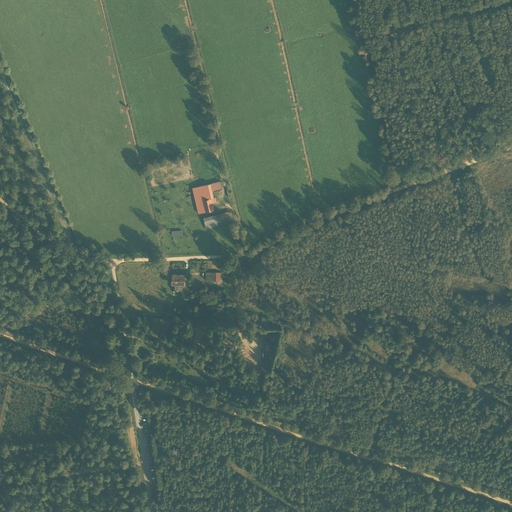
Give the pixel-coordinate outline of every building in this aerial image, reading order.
[(220,181),(210,183),(211,188),(212,190),(221,187),(220,181)] [(198,213),(204,211),(202,200),(202,199),(200,190),(199,186),(192,187),(198,213)] [(200,190),(202,199),(211,198),(213,197),(212,190),(211,188),(200,190)] [(213,209),(212,203),(211,198),(202,199),(202,200),(204,211),(213,209)] [(203,218),(206,228),(217,225),(216,222),(232,218),(230,211),(203,218)] [(205,280),(220,280),(220,272),(205,271),(205,280)] [(178,283),(183,283),(184,275),(179,274),(177,274),(172,274),(172,275),(172,283),(173,283),(178,283)] [(170,329),(172,318),(153,316),(151,335),(159,336),(160,328),(170,329)] [(267,370),(269,360),(263,359),(261,369),(267,370)]
